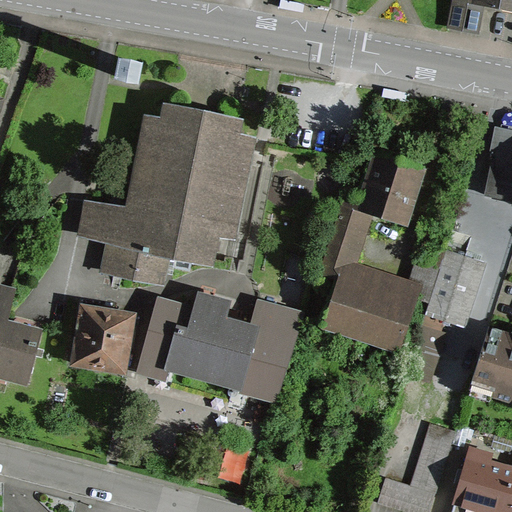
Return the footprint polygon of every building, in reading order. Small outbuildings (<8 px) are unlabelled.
[(124,60),(121,59),(118,78),(121,78),(121,77),(134,79),(133,80),(137,81),(140,63),(137,62),(137,64),(124,62),(124,60)] [(110,207),(89,203),(83,235),(112,240),(105,271),(163,283),(169,252),(209,260),(211,250),(218,251),(220,241),(214,239),(215,231),(233,235),(252,139),(235,136),(238,121),(217,117),(216,123),(188,117),(189,111),(168,107),(166,121),(149,118),(130,211),(119,209),(119,205),(111,203),(110,207)] [(217,117),(189,111),(188,117),(216,123),(217,117)] [(511,134),(499,131),(486,194),(511,199),(511,134)] [(424,170),(376,155),(362,199),(361,201),(367,203),(409,216),(424,170)] [(337,218),(361,225),(365,216),(362,215),(367,203),(361,201),(362,199),(345,193),(337,218)] [(511,223),(511,199),(486,194),(487,218),(511,223)] [(350,281),(367,227),(361,225),(337,218),(320,273),(341,279),(342,278),(350,281)] [(426,313),(445,250),(428,245),(412,296),(419,298),(410,326),(421,329),(421,328),(426,313)] [(485,262),(445,250),(426,313),(444,319),(465,325),(485,262)] [(342,278),(341,279),(327,323),(398,347),(413,301),(350,281),(342,278)] [(13,290),(0,286),(0,366),(6,368),(4,374),(28,381),(41,332),(5,323),(13,290)] [(303,315),(258,303),(251,327),(225,319),(229,303),(198,294),(194,311),(158,301),(138,369),(167,377),(170,366),(279,397),(303,315)] [(134,314),(83,306),(73,362),(125,371),(134,314)] [(426,313),(421,328),(439,333),(444,319),(426,313)] [(511,332),(511,333),(490,326),(469,389),(511,401),(511,332)] [(421,328),(421,329),(407,371),(430,379),(444,335),(439,333),(421,328)] [(412,485),(436,493),(456,431),(432,423),(412,485)] [(511,511),(511,468),(491,462),(492,456),(470,450),(452,511),(511,511)] [(411,511),(429,511),(436,493),(412,485),(386,477),(379,502),(411,511)]
